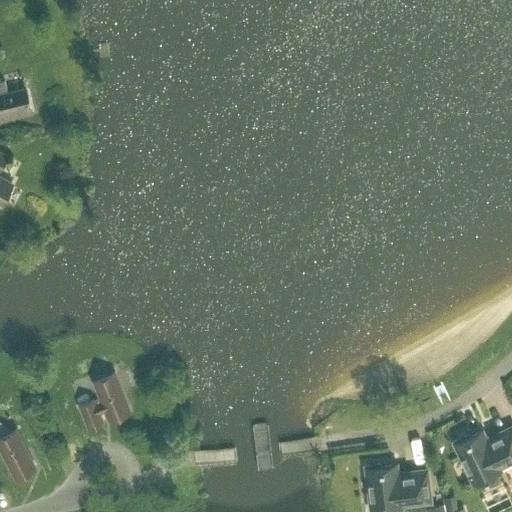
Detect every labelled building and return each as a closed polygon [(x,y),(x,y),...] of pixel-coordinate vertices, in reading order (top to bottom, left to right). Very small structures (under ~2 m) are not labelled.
[(0,117),(32,110),(26,87),(8,92),(5,78),(0,79),(0,117)] [(0,200),(1,201),(12,181),(0,174),(0,165),(7,153),(0,149),(0,200)] [(129,408),(114,370),(93,378),(101,399),(95,401),(93,397),(79,403),(88,425),(102,419),(99,410),(104,407),(108,417),(129,408)] [(511,459),(511,424),(486,437),(482,428),(468,435),(466,432),(453,438),(472,480),(477,478),(482,487),(499,479),(495,470),(500,467),(499,465),(511,459)] [(15,426),(0,434),(0,446),(15,476),(35,465),(15,426)] [(430,499),(426,467),(397,471),(396,462),(380,464),(380,461),(365,462),(371,508),(376,508),(376,511),(396,511),(396,505),(401,505),(401,502),(430,499)] [(445,511),(443,501),(433,504),(435,511),(445,511)]
